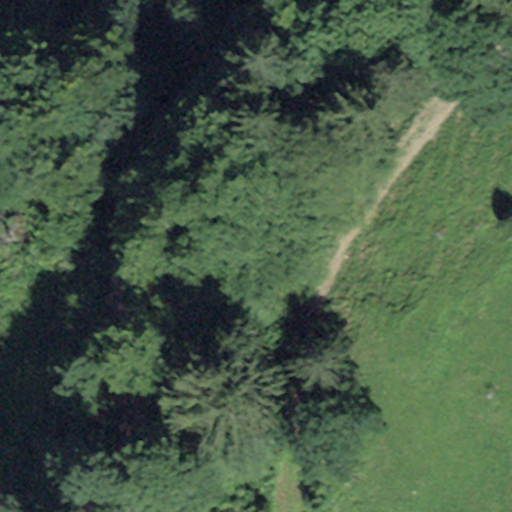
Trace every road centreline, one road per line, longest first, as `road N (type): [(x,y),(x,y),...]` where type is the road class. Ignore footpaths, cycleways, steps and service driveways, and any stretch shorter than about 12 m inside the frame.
road 1 (track): [(137,511),(118,257),(163,125),(265,0)]
road 2 (track): [(296,511),(307,347),(371,206),(511,24)]
